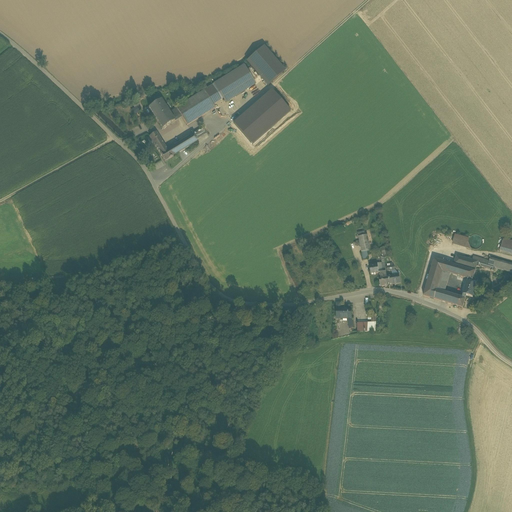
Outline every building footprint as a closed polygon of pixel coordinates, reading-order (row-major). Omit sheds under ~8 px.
[(264,47),(247,62),(267,86),(285,71),(264,47)] [(86,49),(63,62),(85,98),(108,85),(86,49)] [(223,99),(226,103),(255,85),(243,66),(214,85),(223,99)] [(214,85),(204,91),(213,106),(223,99),(214,85)] [(204,91),(176,108),(182,117),(187,125),(214,108),(213,106),(204,91)] [(272,91),(234,124),(252,145),(290,112),(272,91)] [(149,109),(162,129),(175,122),(169,113),(161,101),(149,109)] [(131,110),(135,115),(141,111),(137,106),(131,110)] [(175,122),(182,117),(176,108),(169,113),(175,122)] [(193,134),(196,139),(206,133),(203,128),(192,134),(193,135),(193,134)] [(150,137),(152,141),(159,137),(156,133),(149,137),(150,137)] [(171,148),(176,155),(197,142),(196,139),(193,134),(193,135),(171,148)] [(165,161),(165,162),(176,155),(171,148),(167,150),(159,137),(152,141),(158,150),(165,161)] [(358,237),(362,252),(367,251),(371,251),(367,235),(358,237)] [(453,245),(466,249),(467,243),(469,239),(455,235),(453,245)] [(478,236),(475,235),(471,236),(469,239),(468,243),(469,246),(472,249),(476,249),(480,248),(482,245),(483,242),(481,238),(478,236)] [(511,254),(511,245),(502,243),(500,251),(511,254)] [(382,263),(383,270),(386,270),(384,259),(389,257),(388,255),(387,247),(381,249),(383,257),(381,257),(382,263)] [(441,302),(442,302),(445,293),(437,290),(442,272),(450,274),(468,279),(468,277),(473,278),(476,267),(480,268),(480,267),(491,270),(490,271),(494,272),(495,267),(489,265),(478,262),(472,260),(456,256),(453,265),(434,259),(423,296),(441,302)] [(511,264),(490,259),(489,262),(489,265),(495,267),(511,272),(511,264)] [(379,273),(378,271),(377,264),(369,265),(371,275),(378,274),(379,274),(379,273)] [(386,272),(379,273),(379,274),(378,274),(380,287),(388,285),(387,276),(386,272)] [(437,290),(445,293),(450,274),(442,272),(437,290)] [(399,274),(392,276),(393,285),(401,283),(399,274)] [(462,298),(465,299),(466,296),(473,298),(476,285),(478,280),(477,280),(473,278),(468,277),(468,279),(462,298)] [(442,302),(447,303),(450,294),(445,293),(442,302)] [(456,296),(450,294),(447,303),(454,305),(456,296)] [(462,298),(456,296),(454,305),(463,308),(465,299),(462,298)] [(351,310),(341,310),(340,310),(340,311),(337,311),(337,319),(344,319),(344,318),(348,318),(348,319),(351,319),(351,310)] [(357,333),(367,332),(368,324),(357,325),(357,333)] [(372,324),(368,324),(367,332),(375,332),(376,324),(372,324)]
